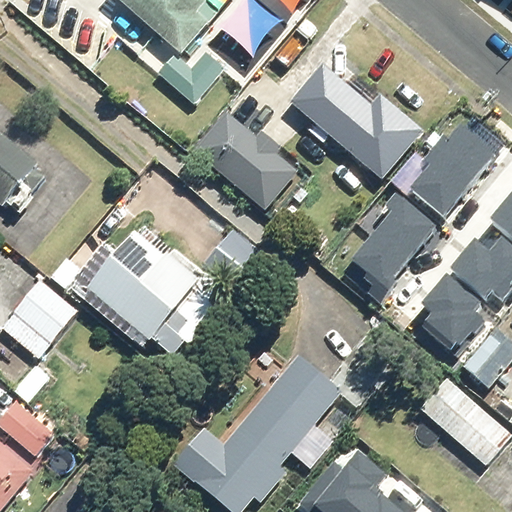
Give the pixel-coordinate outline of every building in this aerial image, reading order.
[(110,0),(178,56),(224,0),(110,0)] [(176,57),(156,83),(193,112),(213,85),(176,57)] [(320,72),(291,106),(384,182),(422,136),(376,98),(366,110),(320,72)] [(233,116),(195,160),(261,217),(299,173),(233,116)] [(434,167),(418,187),(449,212),(497,153),(462,125),(451,140),(447,135),(426,160),(434,167)] [(0,138),(0,212),(0,213),(37,169),(0,138)] [(397,211),(355,261),(390,290),(399,280),(397,275),(438,226),(396,191),(387,203),(397,211)] [(511,197),(494,219),(511,233),(511,197)] [(486,254),(475,246),(454,275),(491,302),(498,292),(508,300),(511,294),(511,244),(500,236),(486,254)] [(262,263),(232,239),(204,273),(235,297),(262,263)] [(129,240),(87,295),(147,341),(189,286),(129,240)] [(447,276),(426,305),(438,313),(424,332),(460,358),(488,320),(478,312),(485,303),(447,276)] [(71,315),(39,289),(0,336),(32,362),(71,315)] [(511,347),(494,333),(462,372),(487,392),(511,361),(511,347)] [(231,511),(246,511),(341,398),(293,359),(221,446),(196,425),(167,460),(231,511)] [(444,382),(417,414),(482,468),(509,436),(444,382)] [(11,408),(0,423),(0,431),(36,459),(52,438),(11,408)] [(0,448),(0,511),(6,511),(35,476),(0,448)] [(336,463),(301,504),(310,511),(408,511),(376,485),(387,471),(362,450),(345,470),(336,463)]
